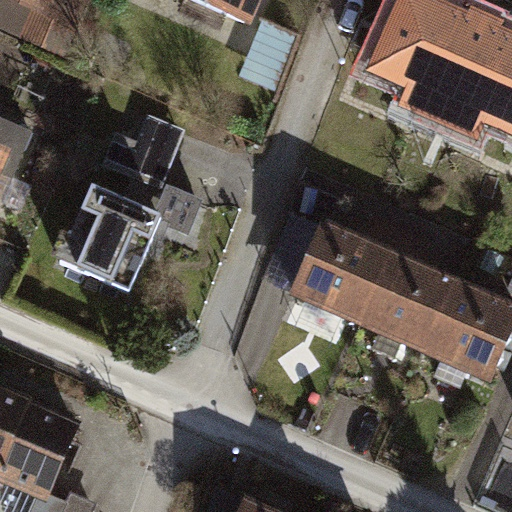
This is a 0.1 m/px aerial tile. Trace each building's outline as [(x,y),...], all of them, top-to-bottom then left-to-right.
[(90,0),(14,0),(35,8),(21,39),(65,57),(90,0)] [(256,0),(192,0),(246,24),(256,0)] [(511,43),(414,0),(411,0),(378,74),(511,133),(511,43)] [(0,172),(13,178),(32,133),(0,119),(0,172)] [(175,157),(118,135),(106,165),(163,188),(175,157)] [(163,220),(93,190),(61,266),(131,296),(163,220)] [(376,223),(365,247),(325,230),(296,295),(362,324),(402,234),(376,223)] [(362,324),(428,353),(457,287),(417,270),(427,245),(402,234),(362,324)] [(511,333),(511,311),(457,287),(428,353),(491,381),(511,333)] [(80,430),(0,394),(0,477),(49,500),(80,430)] [(267,511),(217,489),(210,511),(267,511)] [(100,511),(103,507),(76,497),(70,511),(100,511)]
